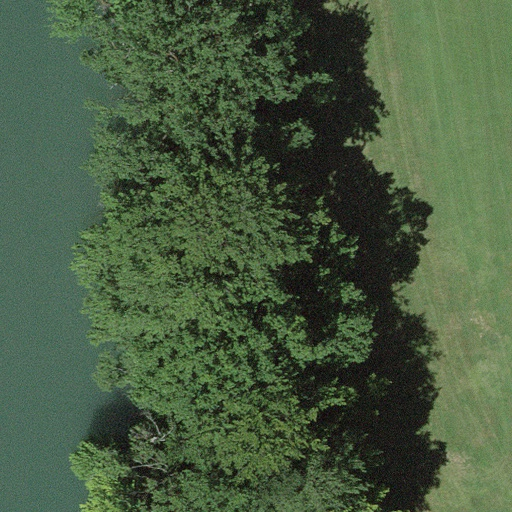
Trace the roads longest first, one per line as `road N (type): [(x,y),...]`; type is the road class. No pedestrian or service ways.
road 1 (track): [(301,336),(225,0)]
road 2 (track): [(361,511),(301,336)]
